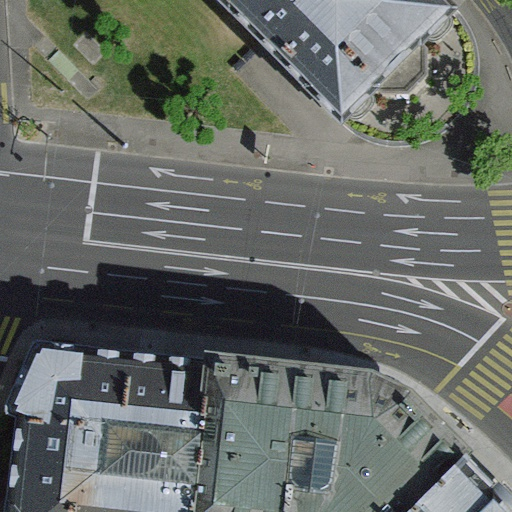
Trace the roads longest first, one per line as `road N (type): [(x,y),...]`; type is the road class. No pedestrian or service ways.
road 1 (secondary): [(250,247),(385,295),(511,369)]
road 2 (secondary): [(511,246),(250,247)]
road 3 (secondary): [(0,218),(250,247)]
